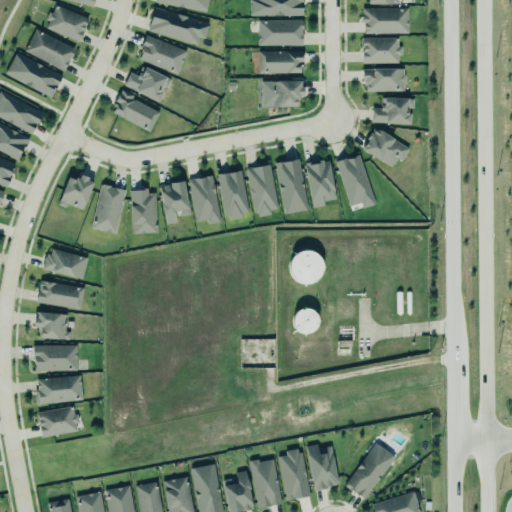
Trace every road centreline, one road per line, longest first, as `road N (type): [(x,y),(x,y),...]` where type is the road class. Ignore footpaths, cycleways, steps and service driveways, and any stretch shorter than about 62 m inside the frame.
road 1 (residential): [(24,511),(3,376),(7,282),(33,196),(123,0)]
road 2 (secondary): [(448,0),(455,511)]
road 3 (secondary): [(487,511),(482,0)]
road 4 (residential): [(333,121),(128,159),(64,133)]
road 5 (residential): [(331,0),(333,121)]
